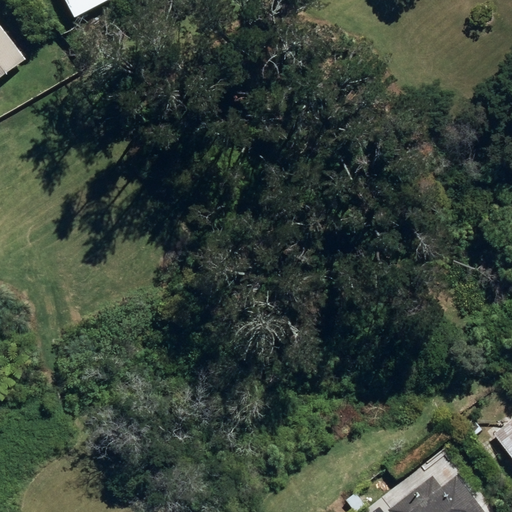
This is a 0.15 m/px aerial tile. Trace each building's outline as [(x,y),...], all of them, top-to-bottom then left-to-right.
[(61,0),(75,26),(113,6),(109,0),(61,0)] [(0,34),(0,83),(24,66),(0,34)] [(464,431),(474,443),(483,435),(473,423),(464,431)] [(511,462),(511,425),(494,439),(511,462)] [(475,511),(457,489),(444,498),(431,483),(394,511),(475,511)] [(351,511),(363,511),(366,510),(356,497),(346,505),(351,511)]
